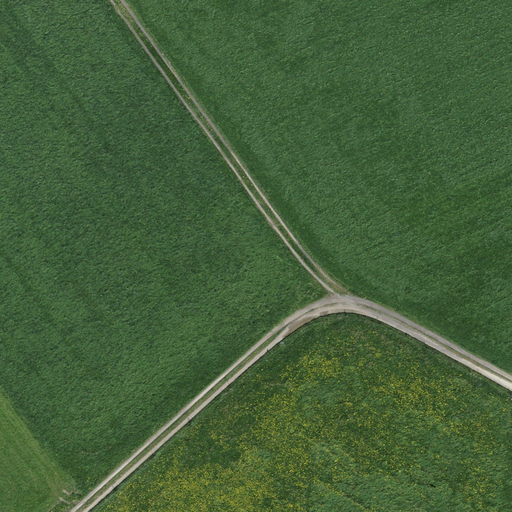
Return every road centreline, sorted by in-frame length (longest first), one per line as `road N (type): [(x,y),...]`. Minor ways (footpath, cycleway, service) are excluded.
road 1 (track): [(78,511),(234,370),(319,306),(357,303),(380,312),(511,383)]
road 2 (track): [(357,303),(285,235),(116,0)]
